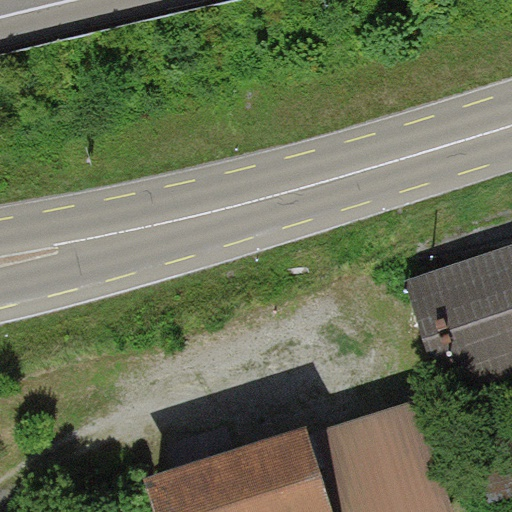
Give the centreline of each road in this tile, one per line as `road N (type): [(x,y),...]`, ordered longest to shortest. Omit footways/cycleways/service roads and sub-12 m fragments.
road 1 (primary): [(222,209),(511,123)]
road 2 (primary): [(0,287),(222,209)]
road 3 (primary): [(222,209),(0,239)]
